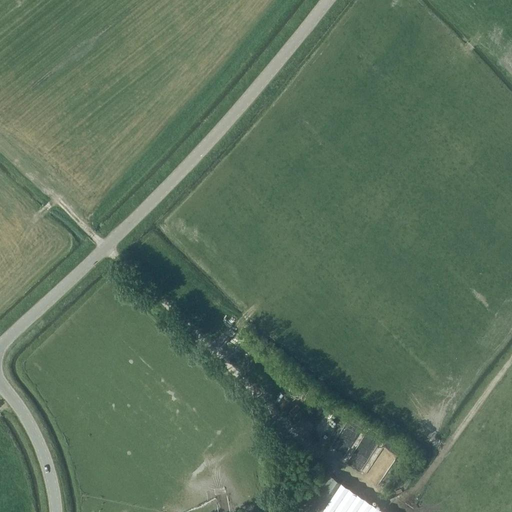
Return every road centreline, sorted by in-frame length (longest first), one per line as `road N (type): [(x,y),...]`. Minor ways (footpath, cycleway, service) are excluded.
road 1 (secondary): [(0,348),(214,148),(334,0)]
road 2 (tertiary): [(54,511),(38,444),(0,383)]
